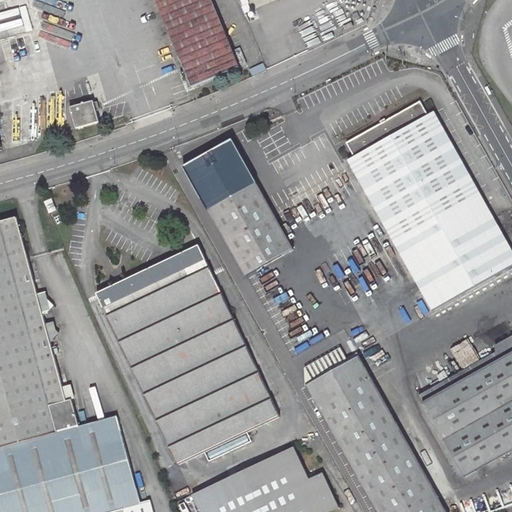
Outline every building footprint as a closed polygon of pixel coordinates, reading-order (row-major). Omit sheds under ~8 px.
[(212,0),(158,0),(195,87),(249,65),(243,48),(234,51),(212,0)] [(76,101),(72,102),(79,128),(102,123),(96,101),(78,105),(76,101)] [(353,157),(436,310),(511,267),(511,240),(439,110),(434,112),(427,101),(353,142),(360,154),(353,157)] [(241,139),(191,166),(199,181),(197,183),(200,189),(203,187),(252,277),(302,250),(241,139)] [(49,200),(53,212),(61,208),(56,197),(49,200)] [(0,511),(127,511),(127,509),(144,504),(120,415),(82,426),(74,397),(68,399),(19,216),(0,221),(0,511)] [(101,293),(181,465),(187,463),(244,436),(284,418),(251,347),(204,244),(101,293)] [(511,335),(498,343),(505,356),(511,352),(511,335)] [(290,415),(257,344),(251,347),(284,418),(290,415)] [(312,386),(353,364),(346,350),(312,369),(312,386)] [(465,477),(511,451),(511,352),(505,356),(425,399),(465,477)] [(353,364),(312,386),(314,391),(336,431),(380,511),(449,511),(365,357),(353,364)] [(244,436),(187,463),(192,475),(250,449),(244,436)] [(294,447),(195,494),(203,511),(330,511),(340,508),(323,473),(309,480),(294,447)]
